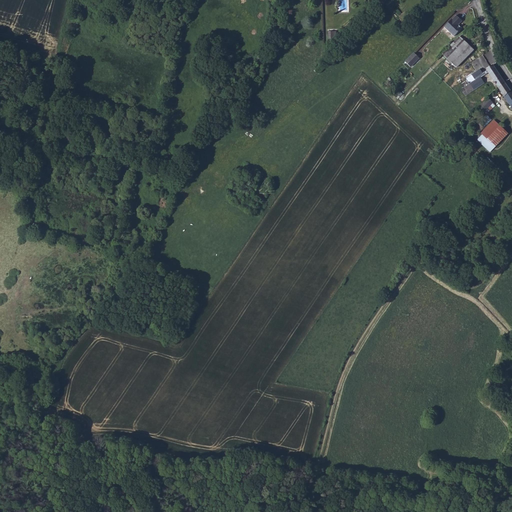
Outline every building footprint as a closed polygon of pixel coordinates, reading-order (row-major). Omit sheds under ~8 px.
[(457,21),(452,17),(449,20),(447,19),(440,27),(451,37),(458,30),(454,26),(457,21)] [(468,50),(455,37),(437,55),(451,68),(468,50)] [(411,51),(401,60),(407,65),(416,56),(411,51)] [(480,68),(491,87),(498,80),(487,64),(480,68)] [(463,84),(470,79),(467,76),(460,80),(463,84)] [(454,90),(458,96),(466,90),(477,82),(473,77),(470,79),(463,84),(454,90)] [(505,87),(500,79),(498,80),(491,87),(502,105),(506,103),(509,106),(511,104),(511,103),(503,89),(505,87)] [(477,82),(466,90),(471,95),(481,88),(477,82)] [(476,112),(485,104),(481,99),(472,108),(476,112)] [(487,114),(496,105),(490,99),(481,108),(487,114)] [(476,128),(484,120),(480,117),(472,125),(476,128)] [(508,134),(493,120),(476,138),(490,152),(508,134)]
